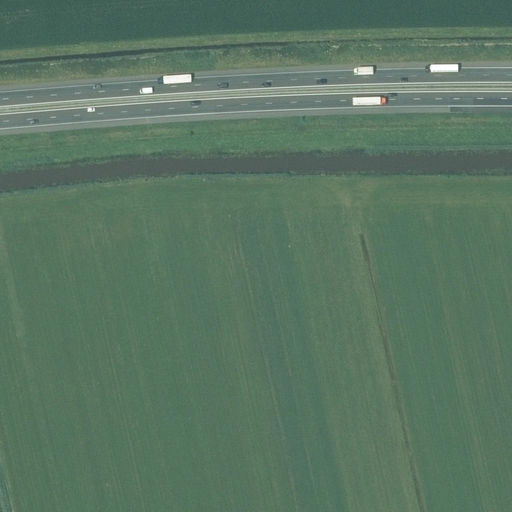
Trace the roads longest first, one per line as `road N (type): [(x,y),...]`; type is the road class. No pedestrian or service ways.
road 1 (motorway): [(0,122),(336,99),(511,98)]
road 2 (motorway): [(511,74),(0,99)]
